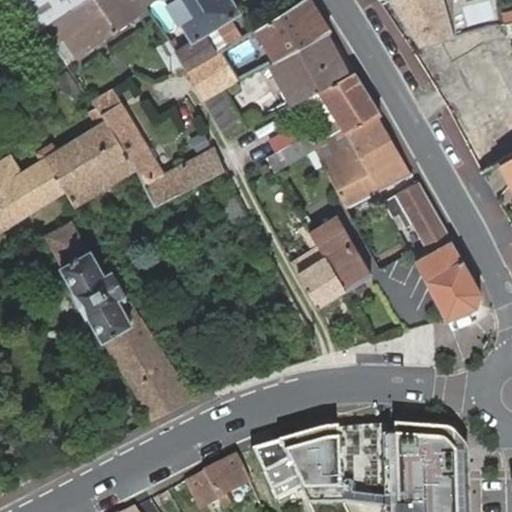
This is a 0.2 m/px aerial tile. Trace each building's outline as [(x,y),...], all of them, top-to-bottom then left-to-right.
[(24,0),(41,27),(47,24),(85,0),(24,0)] [(130,0),(85,0),(47,24),(50,29),(57,39),(64,34),(78,54),(139,14),(136,8),(130,0)] [(130,0),(136,8),(152,0),(158,0),(186,28),(170,39),(186,66),(188,70),(216,52),(205,32),(219,24),(242,11),(235,0),(130,0)] [(313,0),(300,0),(258,27),(276,60),(326,34),(332,30),(313,0)] [(455,0),(387,0),(420,48),(457,38),(455,0)] [(511,10),(501,13),(502,23),(511,21),(511,10)] [(41,27),(45,33),(50,29),(47,24),(41,27)] [(231,44),(219,24),(205,32),(216,52),(223,49),(231,44)] [(341,61),(326,34),(276,60),(273,62),(296,103),(302,100),(322,90),(331,84),(348,75),(341,61)] [(186,66),(170,39),(158,47),(172,72),(186,66)] [(216,52),(188,70),(205,98),(225,87),(240,79),(223,49),(216,52)] [(382,113),(356,71),(348,75),(331,84),(322,90),(306,98),(331,138),(349,130),(382,113)] [(94,100),(98,107),(136,169),(145,184),(165,173),(114,86),(100,96),(94,100)] [(244,120),(225,87),(205,98),(224,131),(244,120)] [(37,152),(43,161),(46,159),(64,190),(74,207),(136,169),(98,107),(92,110),(98,119),(99,124),(58,150),(53,142),(37,152)] [(482,125),(473,130),(492,165),(503,159),(511,154),(511,108),(488,122),(485,118),(479,121),(482,125)] [(410,167),(382,113),(349,130),(331,138),(319,144),(316,145),(320,152),(334,146),(346,140),(351,152),(339,158),(326,165),(347,206),(379,190),(412,173),(410,167)] [(244,120),(224,131),(229,139),(249,128),(244,120)] [(271,141),(278,153),(301,139),(294,128),(271,141)] [(204,131),(191,137),(199,150),(211,143),(204,131)] [(275,170),(277,173),(315,146),(308,135),(301,139),(278,153),(268,159),(275,170)] [(165,173),(145,184),(156,204),(228,169),(217,146),(214,147),(199,155),(165,173)] [(334,146),(320,152),(326,165),(339,158),(334,146)] [(46,159),(43,161),(24,172),(13,152),(0,159),(0,230),(64,190),(46,159)] [(511,154),(503,159),(511,176),(511,154)] [(464,260),(419,181),(384,200),(394,217),(402,213),(408,222),(415,219),(432,252),(416,261),(426,278),(464,260)] [(233,220),(246,212),(239,198),(225,205),(233,220)] [(310,229),(347,288),(373,272),(338,214),(310,229)] [(112,270),(110,271),(103,275),(89,250),(84,252),(69,221),(44,234),(62,266),(62,268),(75,292),(73,293),(87,317),(90,316),(102,340),(105,340),(150,417),(189,397),(176,367),(170,361),(160,349),(152,338),(140,317),(138,317),(112,270)] [(310,229),(307,223),(302,226),(314,248),(292,261),(318,305),(347,288),(310,229)] [(482,293),(464,260),(426,278),(447,318),(477,306),(482,293)] [(308,434),(253,449),(275,496),(300,484),(314,511),(349,511),(343,500),(384,494),(384,511),(468,511),(467,451),(461,444),(454,436),(444,430),(379,426),(325,431),(308,434)] [(205,471),(221,503),(222,505),(228,501),(225,494),(243,485),(250,481),(237,454),(205,471)] [(205,471),(187,480),(203,511),(221,503),(205,471)]
